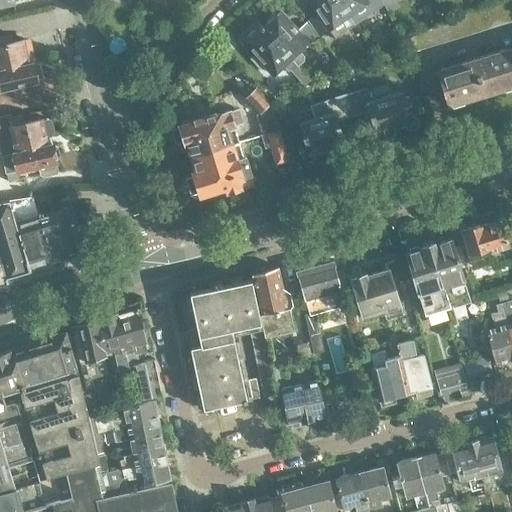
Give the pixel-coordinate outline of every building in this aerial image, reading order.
[(335,39),(354,25),(336,0),(308,0),(318,14),(307,21),(319,37),(328,29),(329,30),(335,39)] [(336,0),(354,25),(383,5),(380,0),(336,0)] [(381,0),(388,12),(399,7),(395,0),(381,0)] [(491,26),(493,20),(496,0),(491,0),(476,7),(481,24),(491,26)] [(496,0),(493,20),(504,22),(505,17),(508,0),(496,0)] [(477,32),(481,24),(476,7),(400,40),(404,53),(412,51),(411,47),(437,39),(439,43),(445,41),(444,37),(469,29),(470,34),(477,32)] [(297,31),(280,11),(262,27),(289,58),(290,58),(298,67),(305,62),(305,56),(303,55),(311,47),(308,43),(317,35),(306,23),(297,31)] [(289,58),(262,27),(255,19),(237,35),(254,54),(250,59),(260,70),(264,66),(271,73),(282,65),(288,71),(290,70),(303,85),(310,81),(298,67),(290,58),(289,58)] [(4,44),(2,36),(0,36),(0,88),(35,81),(35,78),(36,78),(40,73),(39,67),(32,62),(27,63),(26,58),(29,57),(31,51),(29,43),(24,40),(4,44)] [(447,105),(468,99),(511,85),(511,46),(436,69),(447,105)] [(256,111),(268,100),(255,87),(244,98),(256,111)] [(345,94),(352,116),(369,111),(375,133),(382,132),(383,134),(387,136),(390,135),(393,130),(393,128),(404,125),(405,128),(409,130),(415,128),(417,122),(416,118),(410,115),(407,116),(400,91),(370,100),(366,87),(345,94)] [(334,153),(335,146),(342,144),(335,121),(352,116),(345,94),(308,105),(312,118),(298,122),(306,148),(302,149),(300,153),(302,158),(308,162),(312,160),(315,155),(315,153),(325,150),(326,152),(329,154),(334,153)] [(192,156),(239,142),(234,125),(241,123),(237,108),(214,115),(214,113),(208,115),(207,113),(199,115),(199,118),(194,119),(194,121),(193,121),(189,119),(184,121),(183,124),(180,125),(181,126),(170,129),(175,142),(184,139),(185,142),(188,141),(192,156)] [(23,123),(21,115),(5,119),(4,116),(0,116),(0,151),(4,172),(15,170),(15,171),(37,166),(39,172),(43,176),(53,174),(54,169),(53,162),(56,161),(55,158),(57,158),(59,155),(57,146),(55,145),(52,145),(51,142),(48,143),(46,136),(50,135),(53,130),(51,121),(45,118),(23,123)] [(275,165),(288,161),(279,130),(262,135),(266,148),(270,147),(275,165)] [(239,142),(192,156),(197,171),(194,172),(195,175),(186,178),(190,195),(201,192),(201,194),(226,188),(227,191),(240,187),(240,190),(253,186),(250,175),(251,175),(246,157),(236,160),(232,145),(239,143),(239,142)] [(47,193),(32,195),(35,206),(49,202),(47,193)] [(35,206),(32,195),(32,194),(9,199),(8,197),(0,198),(0,263),(4,275),(29,268),(16,223),(38,217),(35,206)] [(40,221),(51,262),(52,261),(52,259),(69,253),(70,253),(71,252),(72,251),(74,250),(75,248),(75,247),(75,246),(76,244),(76,243),(76,242),(74,237),(78,236),(69,206),(51,211),(53,216),(40,221)] [(498,218),(496,212),(494,211),(485,214),(483,218),(485,223),(461,230),(472,265),(492,259),(495,265),(511,260),(511,248),(511,244),(508,245),(500,218),(498,218)] [(51,262),(40,221),(39,221),(38,217),(16,223),(29,268),(51,262)] [(428,244),(448,308),(459,305),(455,290),(468,286),(466,278),(463,279),(451,239),(447,240),(447,238),(445,237),(437,239),(436,241),(437,243),(434,244),(433,242),(428,244)] [(406,252),(425,315),(448,308),(428,244),(422,245),(422,247),(419,248),(419,247),(416,245),(410,247),(408,250),(409,251),(406,252)] [(307,309),(332,302),(330,293),(341,290),(332,255),(296,265),(307,309)] [(265,336),(294,330),(289,308),(292,303),(290,293),(287,290),(284,291),(278,266),(252,273),(254,281),(261,315),(265,336)] [(401,281),(397,268),(389,270),(389,268),(366,275),(365,271),(360,268),(354,270),(351,276),(352,280),(350,280),(361,317),(383,310),(385,317),(401,313),(399,306),(400,306),(399,303),(412,299),(406,279),(401,281)] [(252,282),(251,280),(190,293),(197,327),(189,329),(192,347),(190,348),(203,410),(247,400),(232,329),(261,323),(259,316),(261,315),(254,281),(252,282)] [(511,299),(500,303),(511,343),(511,299)] [(511,360),(511,343),(500,303),(496,304),(498,311),(490,313),(495,327),(486,330),(496,363),(510,359),(511,360)] [(147,353),(145,342),(137,309),(117,315),(129,366),(130,366),(139,363),(137,355),(147,353)] [(314,353),(325,351),(316,312),(305,314),(309,331),(314,353)] [(129,366),(117,315),(97,320),(106,355),(114,353),(120,375),(130,373),(129,367),(130,367),(130,366),(129,366)] [(108,374),(103,356),(106,355),(97,320),(78,326),(79,330),(73,331),(81,362),(82,361),(84,366),(86,365),(89,373),(83,374),(86,387),(93,386),(92,378),(100,376),(108,374)] [(250,333),(263,397),(276,394),(262,331),(250,333)] [(283,362),(285,370),(285,372),(307,367),(305,357),(314,355),(314,354),(314,353),(309,331),(293,334),(296,345),(290,346),(268,350),(271,364),(283,362)] [(66,475),(67,474),(99,466),(95,451),(97,451),(88,413),(84,395),(81,381),(66,332),(13,348),(24,384),(23,384),(26,394),(23,395),(45,467),(44,467),(47,479),(65,474),(66,475)] [(399,354),(409,391),(414,389),(417,397),(431,393),(430,385),(431,384),(423,354),(410,357),(409,353),(415,352),(411,339),(396,343),(399,354)] [(0,387),(1,387),(2,391),(3,390),(5,396),(21,390),(20,386),(23,384),(24,384),(13,348),(0,352),(0,387)] [(409,391),(399,354),(387,357),(384,349),(370,353),(373,365),(370,366),(381,406),(395,402),(393,394),(407,390),(408,391),(409,391)] [(487,357),(464,363),(467,377),(491,371),(487,357)] [(146,362),(139,363),(130,366),(130,367),(137,399),(154,396),(146,362)] [(468,390),(462,371),(437,378),(441,393),(458,389),(460,393),(468,390)] [(251,399),(260,397),(256,378),(248,380),(251,399)] [(319,382),(282,390),(289,423),(301,420),(302,422),(313,420),(313,418),(326,415),(319,382)] [(84,395),(88,413),(94,412),(98,411),(93,393),(84,395)] [(114,430),(158,419),(155,401),(123,408),(125,417),(111,420),(114,430)] [(16,402),(5,406),(0,407),(0,418),(19,412),(16,402)] [(93,435),(100,434),(94,412),(88,413),(93,435)] [(131,446),(162,438),(158,419),(114,430),(116,439),(117,439),(118,442),(130,439),(131,446)] [(0,449),(21,442),(15,423),(0,427),(0,449)] [(501,442),(508,468),(509,468),(507,462),(511,460),(511,430),(509,431),(511,440),(501,442)] [(100,434),(93,435),(98,454),(104,452),(100,434)] [(508,468),(501,442),(494,444),(492,437),(477,441),(476,439),(471,441),(483,490),(484,493),(489,492),(496,490),(492,472),(508,468)] [(122,468),(166,458),(162,438),(131,446),(133,453),(124,455),(125,459),(120,460),(122,468)] [(480,491),(483,490),(471,441),(465,442),(466,444),(451,448),(452,451),(444,453),(449,475),(450,475),(449,474),(457,472),(459,481),(467,479),(470,490),(479,488),(480,491)] [(22,442),(21,442),(0,449),(0,470),(28,462),(22,442)] [(449,475),(444,453),(434,456),(434,453),(421,456),(420,454),(415,455),(424,492),(428,508),(435,506),(439,505),(437,499),(435,488),(442,487),(439,477),(449,475)] [(428,508),(424,492),(415,455),(409,456),(410,459),(397,462),(400,478),(392,480),(399,511),(410,511),(419,510),(428,508)] [(105,488),(118,485),(124,477),(129,476),(129,479),(138,477),(140,485),(171,477),(166,458),(122,468),(122,469),(102,474),(105,488)] [(177,511),(172,482),(107,496),(105,488),(102,474),(100,465),(99,466),(67,474),(72,498),(50,504),(38,507),(19,511),(177,511)] [(358,472),(368,510),(382,506),(380,501),(390,498),(381,466),(358,472)] [(0,470),(0,493),(30,485),(26,474),(11,478),(8,468),(0,470)] [(368,511),(368,510),(358,472),(335,478),(343,511),(353,508),(354,511),(368,511)] [(310,511),(334,511),(327,481),(304,487),(310,511)] [(36,483),(30,485),(0,493),(0,511),(19,511),(38,507),(50,504),(49,500),(44,501),(40,484),(38,485),(36,483)] [(310,511),(304,487),(282,493),(282,495),(276,496),(279,511),(310,511)] [(493,511),(501,511),(510,510),(505,488),(496,490),(489,492),(490,494),(491,501),(493,511)] [(480,503),(491,501),(490,494),(478,497),(479,499),(469,501),(470,507),(480,504),(480,503)] [(268,499),(267,496),(254,500),(253,498),(247,499),(250,511),(279,511),(276,496),(268,499)] [(250,511),(247,499),(241,501),(241,503),(227,506),(228,511),(250,511)] [(436,511),(458,511),(462,511),(460,500),(447,503),(439,505),(435,506),(436,511)]
